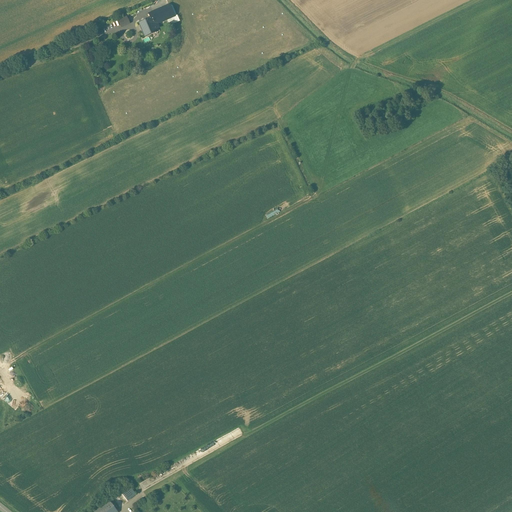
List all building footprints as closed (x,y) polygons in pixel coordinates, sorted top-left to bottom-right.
[(151,18),(153,17),(157,24),(174,17),(169,5),(149,14),(151,18)] [(126,17),(118,21),(121,28),(129,24),(126,17)] [(151,18),(139,23),(145,37),(157,32),(156,30),(158,29),(157,24),(153,17),(151,18)] [(139,59),(143,66),(148,63),(144,56),(139,59)] [(268,218),(297,204),(295,199),(266,213),(268,218)] [(121,492),(127,501),(133,497),(126,488),(121,492)] [(109,501),(116,510),(127,501),(121,492),(109,501)] [(109,501),(94,511),(117,511),(116,510),(109,501)]
